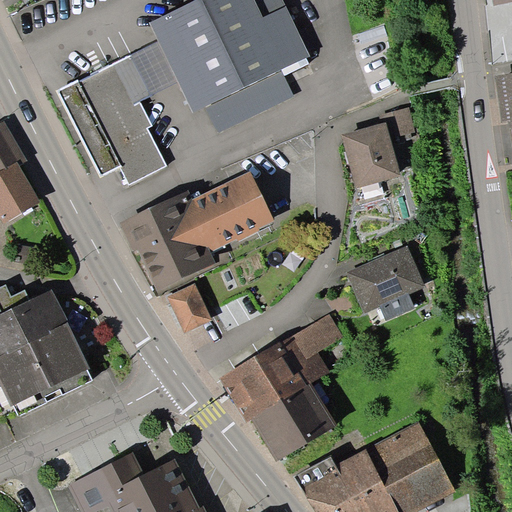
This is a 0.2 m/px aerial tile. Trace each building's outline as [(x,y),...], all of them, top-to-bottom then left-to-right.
[(131,54),(78,79),(121,166),(129,184),(167,166),(149,128),(153,126),(140,100),(178,81),(193,112),(206,105),(218,132),(294,95),(284,76),(282,70),(306,58),(310,56),(282,0),(196,0),(149,23),(158,41),(131,54)] [(309,64),(306,58),(282,70),(284,76),(309,64)] [(511,73),(495,76),(501,124),(508,123),(511,151),(511,73)] [(78,79),(56,90),(100,177),(121,166),(78,79)] [(386,121),(341,134),(356,188),(401,175),(391,139),(416,132),(409,107),(384,114),(386,121)] [(0,171),(17,161),(20,165),(28,161),(4,120),(0,122),(0,171)] [(0,171),(0,216),(4,224),(41,202),(20,165),(17,161),(0,171)] [(189,190),(120,222),(134,251),(137,249),(160,296),(218,266),(211,252),(237,238),(238,242),(261,231),(259,228),(274,220),(250,171),(193,198),(189,190)] [(346,272),(364,314),(380,307),(386,321),(416,308),(410,293),(426,286),(408,245),(346,272)] [(167,297),(185,333),(212,320),(195,283),(167,297)] [(5,285),(0,287),(0,309),(2,314),(31,300),(25,289),(11,296),(5,285)] [(88,370),(90,368),(51,290),(31,300),(2,314),(0,314),(0,384),(11,407),(14,405),(88,370)] [(246,423),(252,419),(312,384),(330,373),(319,354),(343,339),(329,315),(220,379),(246,423)] [(93,380),(88,370),(14,405),(19,416),(93,380)] [(338,426),(312,384),(252,419),(278,462),(338,426)] [(419,421),(366,450),(399,511),(416,511),(456,491),(419,421)] [(315,511),(399,511),(366,450),(365,448),(336,464),(332,456),(296,475),(315,511)] [(133,452),(68,486),(81,511),(98,511),(108,507),(111,511),(207,511),(204,505),(200,507),(175,458),(144,474),(133,452)]
